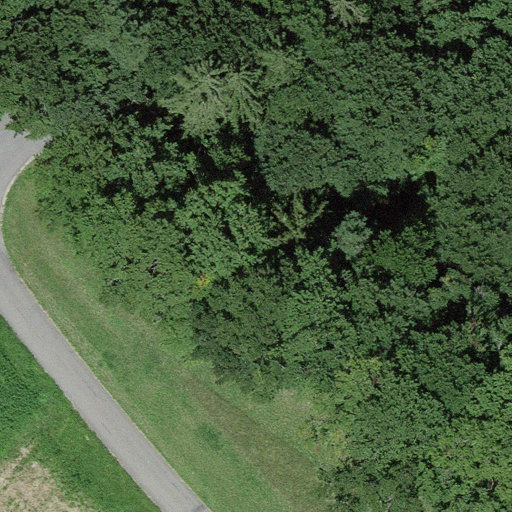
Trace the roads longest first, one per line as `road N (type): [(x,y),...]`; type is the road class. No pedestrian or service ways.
road 1 (track): [(0,183),(190,154),(511,272)]
road 2 (unclassified): [(183,511),(79,393),(0,284)]
